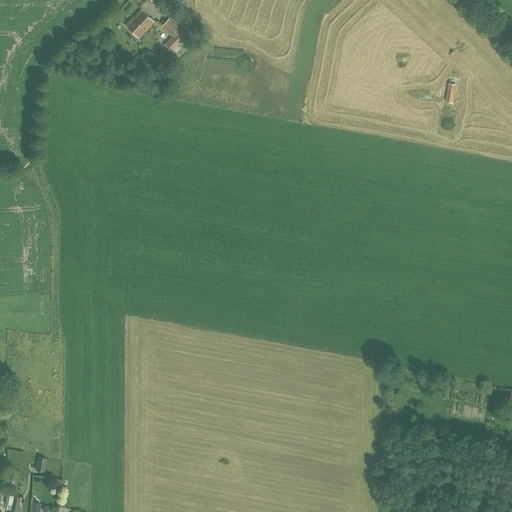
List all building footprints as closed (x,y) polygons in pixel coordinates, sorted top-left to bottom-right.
[(138,37),(153,21),(141,10),(126,25),(138,37)] [(180,44),(187,37),(182,32),(168,18),(161,26),(172,36),(164,45),(171,52),(179,43),(180,44)] [(454,103),(457,84),(449,83),(446,102),(454,103)] [(45,472),(47,458),(38,456),(35,470),(45,472)] [(17,511),(21,497),(14,495),(11,510),(10,510),(9,511),(17,511)] [(40,511),(42,503),(33,501),(31,509),(40,511)]
